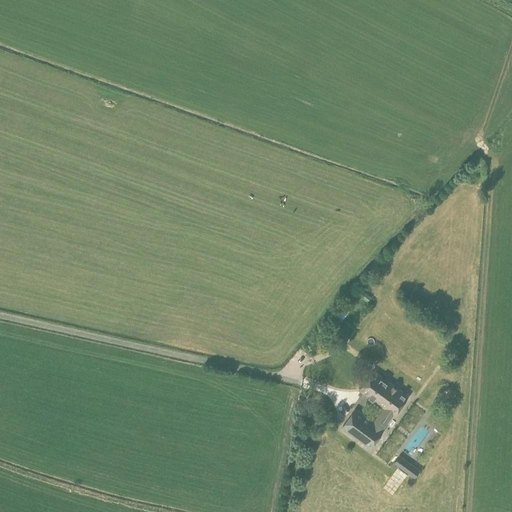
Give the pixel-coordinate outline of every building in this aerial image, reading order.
[(344,297),(354,306),(361,298),(351,289),(344,297)] [(429,348),(433,340),(386,311),(364,346),(418,379),(435,352),(429,348)] [(373,370),(359,390),(384,408),(374,422),(355,409),(342,427),(369,447),(407,395),(373,370)] [(413,465),(437,424),(411,409),(387,449),(413,465)] [(399,511),(425,511),(427,503),(402,500),(399,511)]
